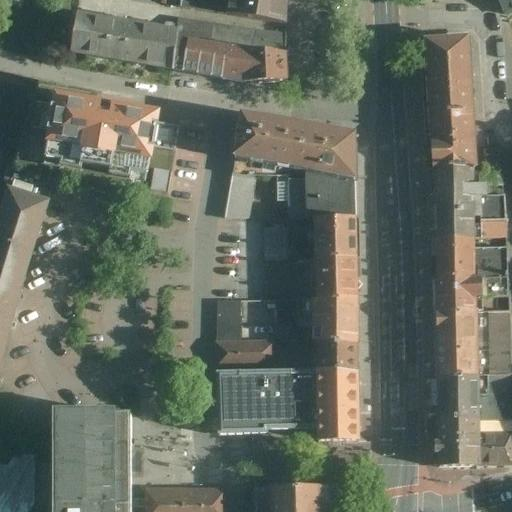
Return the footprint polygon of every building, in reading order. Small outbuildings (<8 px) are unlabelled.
[(136,0),(179,8),(180,0),(136,0)] [(290,0),(232,0),(229,16),(289,26),(290,0)] [(511,0),(498,0),(506,16),(511,13),(511,0)] [(79,12),(72,53),(97,57),(136,64),(176,70),(181,39),(182,29),(79,12)] [(182,29),(181,39),(261,52),(285,56),(284,34),(184,20),(182,29)] [(176,70),(256,84),(290,85),(288,57),(285,56),(261,52),(181,39),(176,70)] [(423,44),(429,176),(485,174),(479,41),(423,44)] [(158,110),(50,90),(41,140),(43,140),(41,154),(57,157),(56,162),(77,166),(78,161),(108,167),(107,171),(128,175),(129,170),(146,174),(151,147),(173,151),(178,127),(155,122),(158,110)] [(363,178),(362,125),(243,118),(235,174),(260,175),(293,175),(363,178)] [(429,176),(430,205),(507,202),(506,173),(485,174),(429,176)] [(260,175),(235,174),(227,219),(252,222),(260,175)] [(315,223),(363,222),(363,178),(293,175),(293,223),(315,223)] [(49,201),(7,188),(0,211),(0,368),(1,362),(49,201)] [(430,205),(432,245),(478,243),(508,243),(507,202),(430,205)] [(363,262),(363,222),(315,223),(316,263),(363,262)] [(290,228),(266,229),(268,294),(293,293),(290,228)] [(478,243),(432,245),(434,283),(510,281),(509,252),(478,254),(478,243)] [(364,302),(363,262),(316,263),(317,304),(364,302)] [(434,283),(435,317),(511,315),(510,281),(434,283)] [(219,302),(221,379),(279,377),(278,342),(245,342),(244,302),(219,302)] [(366,350),(364,302),(317,304),(279,305),(280,332),(318,331),(318,351),(366,350)] [(435,317),(437,383),(511,380),(511,362),(511,315),(435,317)] [(319,376),(366,375),(366,350),(318,351),(319,376)] [(368,443),(366,375),(319,376),(279,377),(221,379),(223,442),(276,441),(276,437),(325,435),(325,444),(368,443)] [(511,380),(437,383),(438,436),(486,435),(511,434),(511,380)] [(36,511),(41,504),(58,504),(58,511),(132,511),(132,508),(132,500),(133,421),(58,420),(58,464),(41,464),(41,455),(20,454),(15,464),(0,464),(0,511),(36,511)] [(438,436),(439,473),(511,470),(511,453),(486,454),(486,435),(438,436)] [(319,511),(319,487),(257,488),(257,511),(319,511)] [(225,511),(225,491),(144,491),(144,500),(144,508),(144,511),(225,511)] [(144,500),(132,500),(132,508),(144,508),(144,500)]
